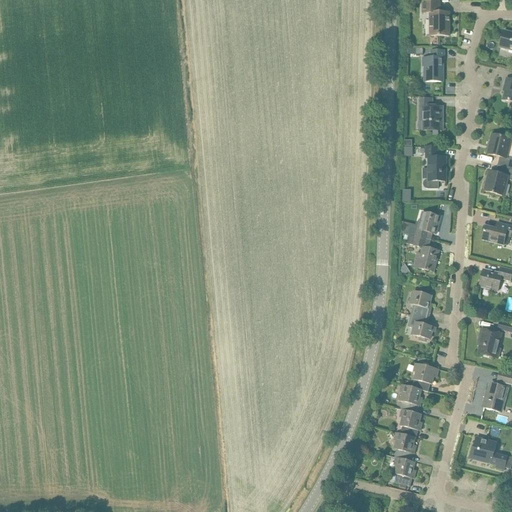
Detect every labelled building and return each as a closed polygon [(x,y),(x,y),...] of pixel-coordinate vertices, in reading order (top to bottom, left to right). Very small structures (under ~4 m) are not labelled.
[(430,36),(439,37),(449,37),(449,13),(440,13),(440,1),(423,1),(423,14),(430,14),(430,36)] [(511,33),(504,31),(499,48),(511,51),(511,33)] [(423,82),(433,82),(443,82),(443,59),(444,59),(444,51),(430,51),(430,59),(423,59),(423,67),(424,67),(423,82)] [(511,80),(506,79),(504,86),(506,87),(503,100),(511,102),(511,80)] [(432,99),(422,99),(419,99),(419,108),(423,108),(423,131),(440,131),(440,116),(443,116),(443,107),(432,107),(432,99)] [(498,166),(511,169),(511,158),(507,157),(511,140),(492,135),(487,155),(500,158),(498,166)] [(437,147),(427,147),(426,147),(426,159),(429,159),(429,180),(428,180),(425,180),(424,182),(423,185),(424,187),(426,189),(428,189),(431,189),(432,187),(433,184),(432,182),(446,182),(446,158),(437,158),(437,147)] [(511,169),(498,166),(496,174),(489,172),(484,192),(504,197),(508,181),(511,181),(511,169)] [(409,235),(431,241),(433,234),(436,235),(441,217),(423,213),(421,224),(420,223),(418,231),(411,229),(409,235)] [(511,233),(511,226),(509,226),(500,224),(498,230),(486,227),(482,240),(504,246),(506,237),(511,238),(511,233)] [(429,249),(431,241),(409,235),(407,244),(423,249),(421,254),(417,253),(413,267),(434,272),(439,252),(429,249)] [(511,275),(511,270),(510,270),(500,268),(499,275),(483,271),(479,286),(498,290),(500,279),(511,282),(511,275)] [(411,316),(428,321),(431,310),(428,309),(431,297),(414,292),(411,305),(414,306),(411,316)] [(428,321),(411,316),(408,327),(414,329),(413,336),(430,340),(433,327),(427,326),(428,321)] [(511,333),(511,324),(500,322),(498,329),(511,333)] [(498,348),(502,335),(481,330),(479,338),(482,339),(478,354),(499,359),(501,349),(498,348)] [(414,381),(412,388),(421,391),(428,393),(430,385),(432,385),(434,378),(437,378),(439,370),(418,365),(414,381)] [(511,384),(511,375),(500,372),(498,381),(511,384)] [(508,389),(500,387),(491,384),(487,398),(485,397),(482,408),(499,412),(502,402),(505,403),(508,389)] [(401,410),(404,411),(417,414),(419,407),(420,407),(422,399),(420,398),(421,391),(412,388),(404,386),(400,402),(403,403),(401,410)] [(417,414),(404,411),(400,426),(403,427),(401,434),(416,438),(418,431),(420,432),(422,423),(420,423),(421,415),(417,414)] [(416,439),(416,438),(401,434),(398,434),(394,450),(397,450),(395,458),(410,462),(412,454),(414,455),(416,447),(414,446),(416,439)] [(496,443),(486,441),(476,438),(472,454),(489,458),(487,463),(497,466),(496,469),(504,471),(505,468),(511,470),(511,465),(511,458),(507,458),(493,454),(496,443)] [(410,462),(395,458),(398,459),(394,475),(396,475),(394,483),(410,487),(412,479),(414,480),(416,471),(414,471),(415,463),(410,462)]
